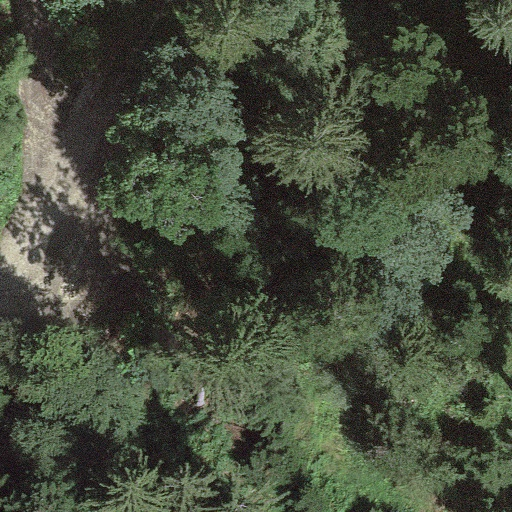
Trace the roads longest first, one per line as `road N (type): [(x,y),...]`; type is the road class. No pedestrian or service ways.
road 1 (track): [(156,0),(0,272)]
road 2 (track): [(38,0),(46,195)]
